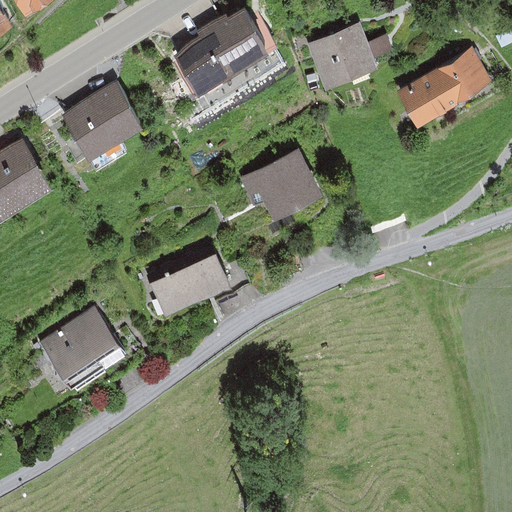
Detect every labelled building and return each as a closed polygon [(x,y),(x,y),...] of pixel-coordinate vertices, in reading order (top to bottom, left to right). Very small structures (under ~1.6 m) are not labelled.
[(3,0),(0,0),(0,22),(13,14),(3,0)] [(244,1),(173,46),(196,82),(267,38),(244,1)] [(360,16),(304,38),(322,85),(378,63),(374,52),(391,45),(385,32),(368,39),(360,16)] [(472,44),(398,85),(417,119),(491,78),(472,44)] [(117,77),(64,112),(89,149),(142,115),(117,77)] [(0,209),(50,179),(23,134),(0,147),(0,209)] [(299,143),(240,174),(255,203),(266,197),(274,212),(322,187),(299,143)] [(217,245),(149,277),(165,310),(210,289),(214,298),(237,288),(217,245)] [(297,252),(270,263),(277,279),(304,268),(297,252)] [(95,305),(40,341),(71,388),(126,352),(95,305)]
